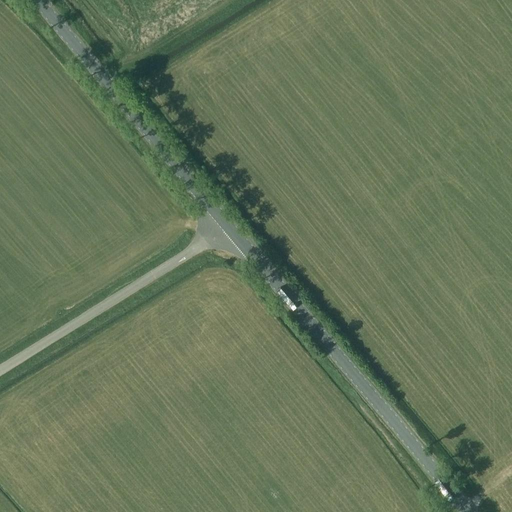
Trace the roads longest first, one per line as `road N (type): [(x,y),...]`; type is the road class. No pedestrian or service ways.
road 1 (secondary): [(466,511),(226,226)]
road 2 (secondary): [(226,226),(35,0)]
